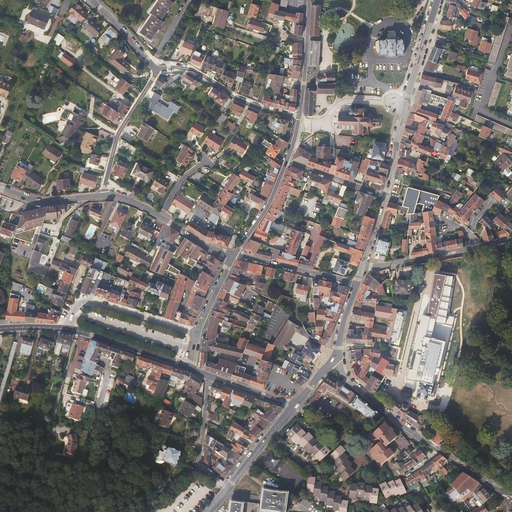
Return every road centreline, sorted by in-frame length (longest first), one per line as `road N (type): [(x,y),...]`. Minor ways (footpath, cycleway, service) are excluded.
road 1 (tertiary): [(386,197),(437,0)]
road 2 (residential): [(363,267),(511,238)]
road 3 (residential): [(159,69),(192,69),(257,107),(298,117)]
road 4 (residential): [(196,333),(90,301),(65,328)]
road 5 (residential): [(103,195),(118,132),(159,69)]
road 6 (residential): [(437,451),(333,360)]
road 7 (tertiary): [(189,367),(65,328)]
road 8 (residential): [(356,285),(232,255)]
road 9 (residential): [(208,376),(199,465),(229,487)]
